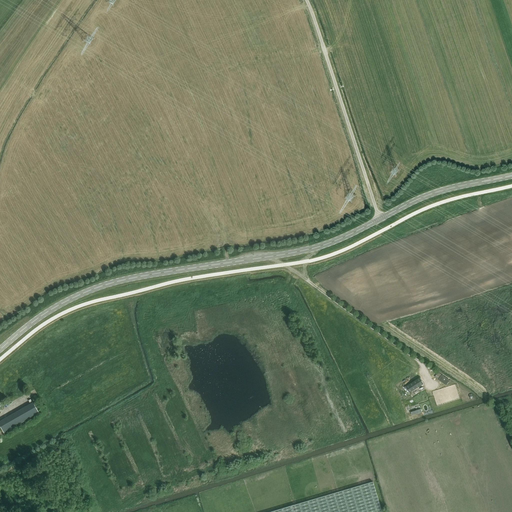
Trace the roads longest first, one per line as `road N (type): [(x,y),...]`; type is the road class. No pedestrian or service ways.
road 1 (secondary): [(0,348),(47,311),(96,287),(306,249),(378,218)]
road 2 (unclassified): [(378,218),(307,0)]
road 3 (secondary): [(378,218),(436,190),(511,175)]
